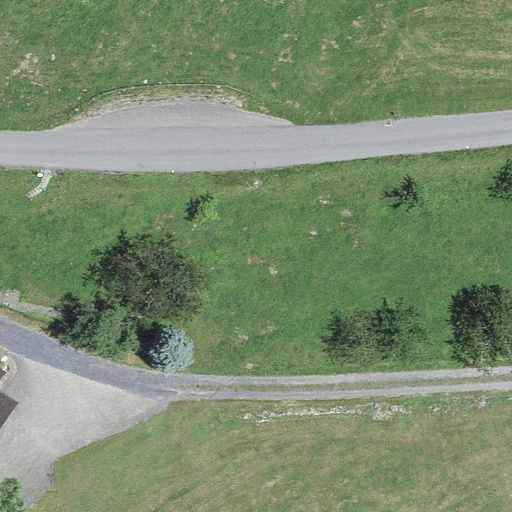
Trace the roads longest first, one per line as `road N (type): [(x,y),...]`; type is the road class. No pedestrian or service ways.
road 1 (track): [(0,325),(164,395),(511,383)]
road 2 (unclassified): [(511,129),(291,154),(0,153)]
